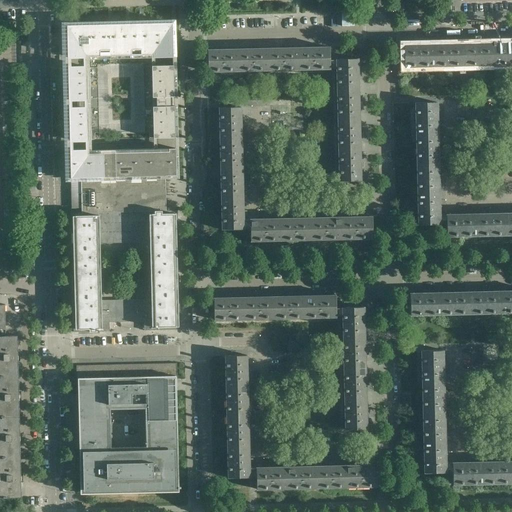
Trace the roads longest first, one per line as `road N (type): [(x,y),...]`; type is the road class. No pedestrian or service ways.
road 1 (residential): [(200,286),(193,35),(380,32)]
road 2 (residential): [(386,282),(389,436),(381,442),(272,446),(265,437),(264,352),(258,345),(200,352)]
road 3 (residential): [(51,289),(45,60)]
road 4 (residential): [(385,198),(258,200),(256,110)]
road 5 (residential): [(200,286),(386,282)]
road 6 (residential): [(380,32),(385,198)]
road 7 (residential): [(203,511),(200,352)]
road 8 (residential): [(55,511),(53,355)]
road 9 (residential): [(511,200),(452,201),(449,105)]
road 10 (residential): [(200,352),(53,355)]
road 11 (residential): [(511,445),(461,446),(457,350)]
road 12 (residential): [(380,32),(511,28)]
road 13 (residential): [(386,282),(511,279)]
